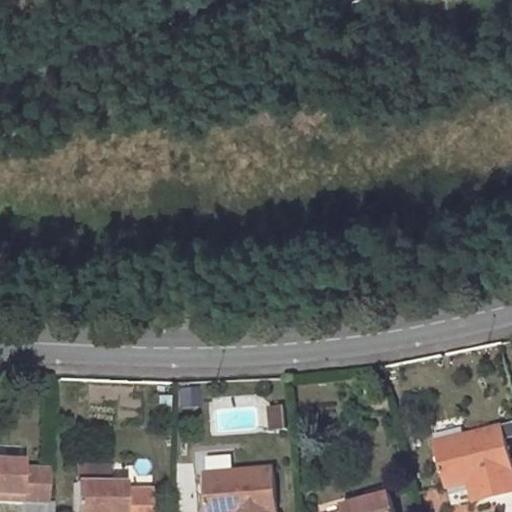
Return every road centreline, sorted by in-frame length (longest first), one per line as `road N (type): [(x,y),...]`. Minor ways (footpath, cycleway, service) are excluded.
road 1 (unclassified): [(511,303),(327,340),(181,349),(0,340)]
road 2 (residential): [(204,0),(0,75)]
